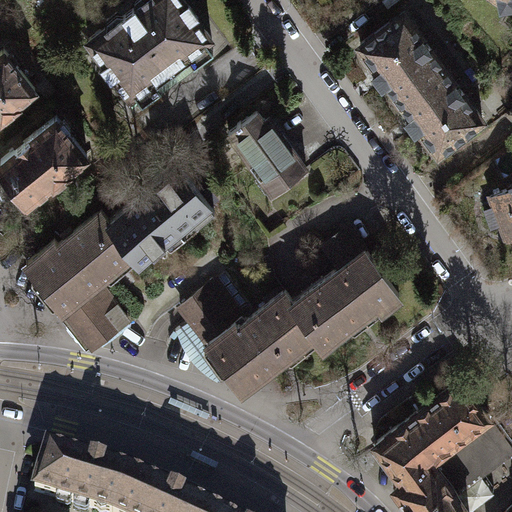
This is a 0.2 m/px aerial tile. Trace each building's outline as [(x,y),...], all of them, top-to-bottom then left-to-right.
[(106,24),(87,37),(130,96),(135,92),(142,101),(161,87),(157,82),(191,58),(195,63),(214,49),(207,39),(211,36),(195,14),(198,12),(189,0),(187,0),(186,1),(184,0),(134,0),(134,3),(123,12),(117,10),(106,18),(106,24)] [(403,9),(359,42),(377,66),(372,70),(381,83),(387,79),(412,113),(456,80),(403,9)] [(3,47),(0,49),(0,114),(34,87),(3,47)] [(456,80),(412,113),(406,117),(415,129),(420,125),(438,149),(483,116),(456,80)] [(257,110),(228,131),(273,192),(308,166),(273,120),(268,125),(257,110)] [(57,114),(0,159),(0,163),(30,201),(89,154),(57,114)] [(177,161),(108,216),(134,248),(141,257),(192,217),(197,222),(214,208),(177,161)] [(35,207),(30,201),(0,163),(0,228),(4,233),(35,207)] [(511,185),(489,194),(493,203),(483,207),(491,226),(501,222),(506,234),(511,231),(511,185)] [(62,304),(96,278),(134,248),(108,216),(102,207),(58,241),(55,237),(27,260),(62,304)] [(364,245),(349,223),(323,242),(339,263),(364,245)] [(339,263),(291,298),(314,330),(322,341),(377,302),(381,307),(400,293),(364,245),(339,263)] [(238,323),(245,318),(214,275),(179,300),(206,337),(234,318),(238,323)] [(129,318),(96,278),(62,304),(95,345),(129,318)] [(284,290),(245,318),(238,323),(234,318),(206,337),(240,384),(314,330),(291,298),(284,290)] [(374,442),(402,481),(433,459),(489,419),(491,417),(463,378),(374,442)] [(455,489),(511,449),(489,419),(433,459),(455,489)] [(103,511),(105,511),(106,511),(112,511),(129,468),(48,443),(34,490),(97,509),(98,511),(103,511)] [(433,459),(402,481),(396,486),(415,511),(466,511),(470,510),(455,489),(433,459)] [(112,511),(225,511),(129,468),(112,511)]
